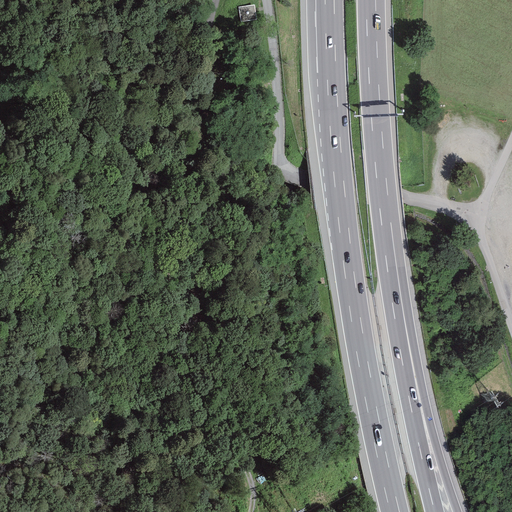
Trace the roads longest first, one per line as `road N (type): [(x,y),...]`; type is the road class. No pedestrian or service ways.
road 1 (motorway): [(329,0),(355,324),(394,511)]
road 2 (motorway): [(405,357),(379,160),(371,0)]
road 3 (track): [(204,305),(191,218),(171,172),(200,123),(215,0)]
road 4 (track): [(0,130),(204,305)]
road 5 (track): [(204,305),(251,482),(250,511)]
road 6 (track): [(308,178),(280,161),(265,0)]
road 7 (track): [(308,178),(479,217)]
road 8 (motorway): [(456,511),(405,357)]
road 9 (motorway): [(434,511),(405,357)]
